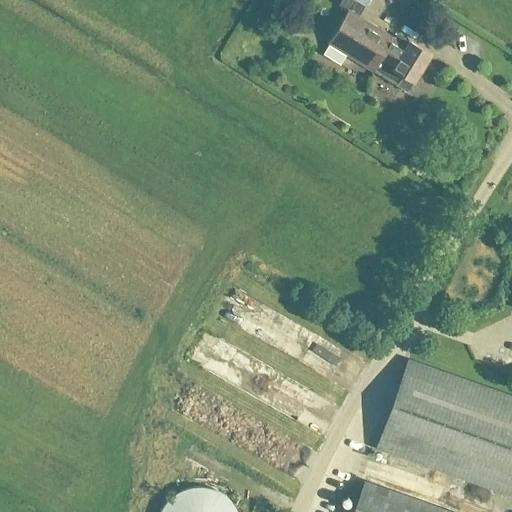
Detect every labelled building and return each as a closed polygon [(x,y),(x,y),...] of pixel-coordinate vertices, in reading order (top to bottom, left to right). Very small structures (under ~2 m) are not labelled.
[(329,45),(324,53),(341,64),(346,56),(373,72),(407,93),(430,55),(408,41),(405,46),(393,39),(393,38),(347,10),(327,44),(329,45)] [(231,296),(220,326),(279,349),(285,334),(270,328),(275,313),(231,296)] [(192,369),(259,399),(271,372),(214,347),(209,358),(199,353),(192,369)] [(511,495),(511,397),(408,360),(377,447),(511,495)] [(176,395),(164,419),(284,477),(296,452),(176,395)] [(449,511),(364,481),(360,493),(352,511),(449,511)] [(237,511),(230,500),(219,492),(206,487),(192,487),(179,491),(168,499),(160,510),(159,511),(237,511)]
